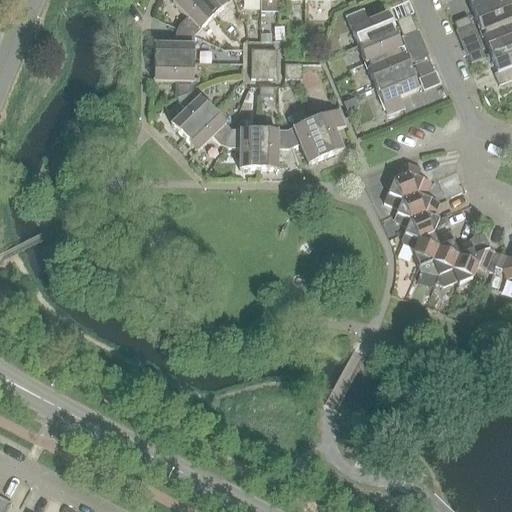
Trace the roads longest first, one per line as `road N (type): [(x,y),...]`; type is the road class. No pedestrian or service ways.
road 1 (residential): [(511,144),(473,128),(419,0)]
road 2 (tertiary): [(100,430),(254,511)]
road 3 (residential): [(111,511),(11,457),(0,459)]
